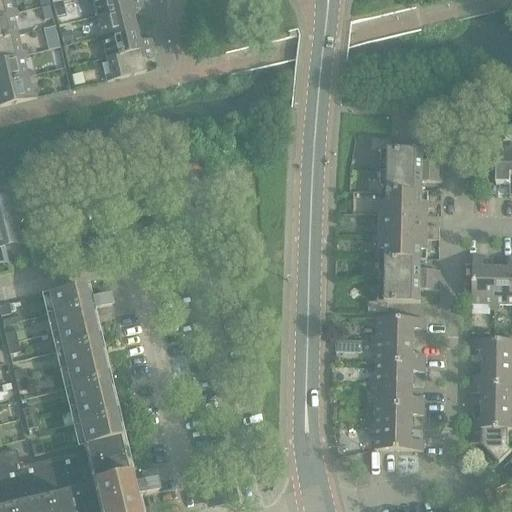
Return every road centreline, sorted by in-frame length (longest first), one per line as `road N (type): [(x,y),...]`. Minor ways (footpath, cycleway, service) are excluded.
road 1 (tertiary): [(318,511),(306,428),(307,315),(327,0)]
road 2 (residential): [(192,511),(135,268)]
road 3 (residential): [(450,477),(454,228)]
road 4 (residential): [(454,228),(464,199),(466,123),(397,120)]
road 5 (residential): [(320,511),(450,477)]
